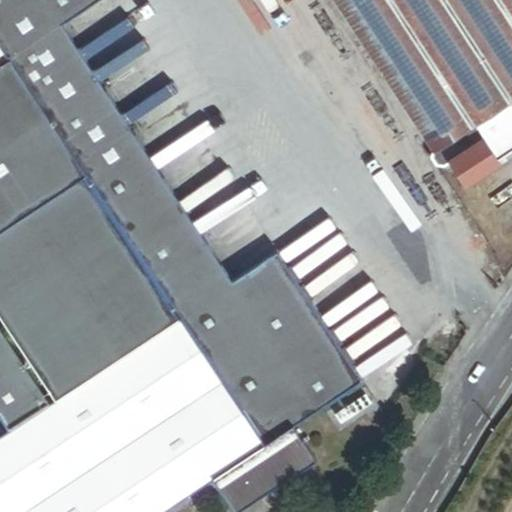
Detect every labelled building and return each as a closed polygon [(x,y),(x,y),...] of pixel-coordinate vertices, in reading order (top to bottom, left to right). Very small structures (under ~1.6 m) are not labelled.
[(51,32),(29,0),(0,0),(0,65),(39,40),(51,32)] [(29,0),(51,32),(39,40),(110,148),(206,294),(289,420),(356,375),(271,247),(222,279),(57,29),(101,0),(29,0)] [(511,0),(334,0),(435,151),(466,130),(511,100),(511,0)] [(0,221),(110,148),(39,40),(0,65),(0,221)] [(511,100),(466,130),(475,144),(483,138),(498,160),(511,150),(511,100)] [(475,144),(466,130),(435,151),(432,156),(437,164),(444,164),(450,161),(466,185),(499,162),(498,160),(483,138),(475,144)] [(0,254),(81,376),(206,294),(110,148),(0,221),(0,254)] [(0,316),(52,395),(81,376),(0,254),(0,316)] [(285,422),(289,420),(206,294),(81,376),(52,395),(9,423),(0,429),(0,511),(149,511),(209,473),(285,422)] [(52,395),(0,316),(0,409),(9,423),(52,395)] [(306,454),(285,422),(209,473),(230,505),(306,454)]
